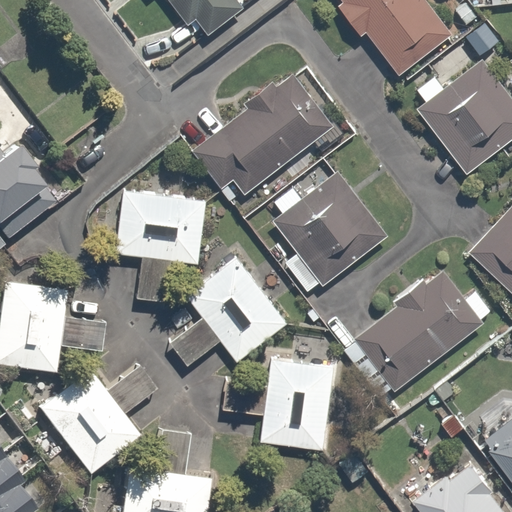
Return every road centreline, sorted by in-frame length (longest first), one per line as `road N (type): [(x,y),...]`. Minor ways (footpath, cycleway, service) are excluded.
road 1 (residential): [(167,114),(273,31),(291,32),(318,52),(443,212),(335,308)]
road 2 (residential): [(167,114),(87,184),(66,220),(69,249),(208,430)]
road 3 (residential): [(78,0),(167,114)]
